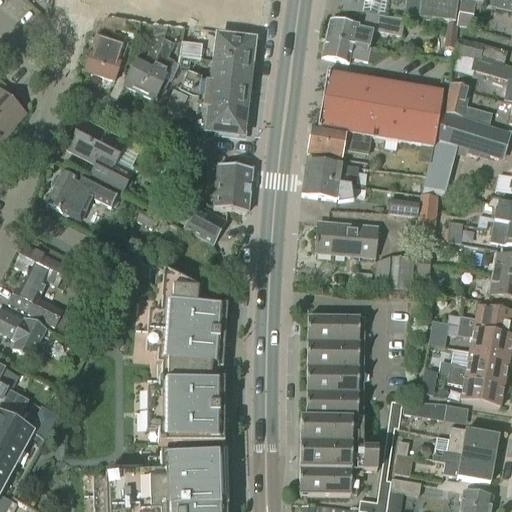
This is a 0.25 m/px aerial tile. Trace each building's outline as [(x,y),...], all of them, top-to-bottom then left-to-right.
[(207,12),(206,27),(257,33),(261,6),(261,0),(216,0),(216,12),(207,12)] [(344,14),(374,19),(374,18),(382,20),(382,19),(376,18),(379,0),(333,0),(334,0),(346,2),(344,14)] [(419,0),(418,20),(455,24),(456,0),(419,0)] [(511,0),(510,6),(505,5),(506,2),(497,0),(482,0),(482,4),(482,8),(496,12),(511,15),(511,0)] [(480,33),(482,23),(472,21),(474,5),(460,3),(456,29),(480,33)] [(329,24),(325,42),(368,51),(371,35),(400,42),(404,25),(382,20),(374,18),(374,19),(372,26),(368,25),(364,28),(363,31),(329,24)] [(453,52),(456,30),(446,29),(444,51),(453,52)] [(98,79),(110,42),(96,38),(90,54),(90,53),(83,74),(98,79)] [(217,40),(214,63),(249,67),(250,58),(253,56),(254,49),(252,46),(252,44),(217,40)] [(114,84),(120,65),(120,64),(125,48),(110,42),(98,79),(114,84)] [(368,51),(325,42),(321,60),(348,67),(350,59),(354,60),(354,63),(367,66),(370,54),(367,53),(368,51)] [(503,67),(506,55),(457,42),(454,53),(503,67)] [(138,96),(161,48),(153,45),(144,65),(136,61),(123,89),(138,96)] [(200,61),(201,48),(180,46),(179,59),(200,61)] [(154,104),(167,76),(160,73),(169,52),(161,48),(138,96),(154,104)] [(510,85),(511,76),(511,70),(503,69),(503,67),(454,53),(453,58),(455,58),(451,74),(471,79),(472,75),(510,85)] [(214,63),(211,86),(246,91),(246,90),(250,88),(251,80),(248,78),(249,67),(214,63)] [(200,82),(187,76),(185,80),(181,78),(172,96),(184,102),(198,109),(244,114),(246,91),(211,86),(200,85),(200,82)] [(432,152),(442,95),(326,76),(317,131),(345,136),(355,138),(370,141),(420,150),(430,151),(432,152)] [(461,121),(468,92),(450,88),(442,116),(461,121)] [(0,127),(9,136),(26,118),(0,93),(0,127)] [(235,137),(241,133),(244,114),(198,109),(184,102),(172,96),(165,112),(195,126),(194,132),(235,137)] [(511,105),(504,103),(503,105),(511,106),(511,111),(509,127),(511,127),(511,105)] [(502,163),(509,137),(443,118),(423,189),(444,195),(456,150),(502,163)] [(120,199),(132,176),(115,167),(125,146),(83,124),(68,154),(106,173),(98,188),(120,199)] [(0,146),(9,136),(0,127),(0,146)] [(367,158),(370,141),(355,138),(345,136),(317,131),(311,130),(306,157),(341,163),(342,154),(367,158)] [(420,150),(418,165),(428,166),(430,151),(420,150)] [(305,165),(303,182),(348,188),(356,189),(358,172),(305,165)] [(191,167),(190,178),(200,179),(201,168),(191,167)] [(246,216),(251,172),(217,168),(213,213),(246,216)] [(58,179),(55,180),(50,189),(52,192),(53,193),(45,208),(77,223),(88,201),(110,211),(117,197),(79,178),(76,184),(61,177),(60,179),(58,179)] [(335,204),(335,203),(337,203),(338,207),(352,205),(350,189),(355,190),(356,189),(348,188),(303,182),(301,199),(335,204)] [(155,217),(169,191),(157,185),(143,211),(155,217)] [(437,203),(419,201),(414,240),(417,240),(431,242),(433,242),(437,203)] [(418,206),(390,202),(388,217),(416,221),(418,206)] [(511,229),(511,208),(497,206),(493,226),(511,229)] [(213,247),(225,225),(195,209),(183,231),(213,247)] [(153,233),(160,221),(142,211),(135,224),(153,233)] [(511,250),(511,229),(493,226),(490,246),(511,250)] [(374,262),(376,232),(316,227),(314,257),(374,262)] [(459,247),(461,228),(449,227),(447,246),(459,247)] [(417,240),(416,251),(430,253),(431,242),(417,240)] [(56,292),(66,271),(24,251),(14,272),(24,277),(23,279),(25,280),(18,294),(16,293),(8,309),(54,332),(62,315),(38,304),(46,287),(56,292)] [(428,281),(430,258),(418,257),(416,279),(428,281)] [(511,303),(511,262),(497,259),(489,299),(511,303)] [(406,295),(409,263),(389,261),(387,293),(406,295)] [(197,307),(198,293),(163,275),(161,278),(167,280),(165,304),(160,304),(155,369),(160,369),(160,385),(156,385),(156,450),(222,451),(222,424),(227,424),(227,412),(222,412),(222,385),(217,385),(217,374),(221,374),(223,348),(227,348),(228,336),(224,335),(225,309),(197,307)] [(511,341),(511,340),(511,315),(478,309),(475,323),(459,320),(457,329),(457,331),(511,341)] [(22,327),(0,316),(0,338),(15,346),(12,354),(29,363),(44,334),(26,325),(22,327)] [(448,318),(446,327),(457,329),(459,320),(448,318)] [(356,423),(358,322),(307,321),(305,422),(300,422),(298,499),(349,500),(350,422),(356,423)] [(447,329),(446,338),(455,339),(457,331),(447,329)] [(507,365),(511,341),(457,331),(455,339),(471,343),(468,357),(507,365)] [(503,389),(507,365),(468,357),(466,370),(450,367),(448,378),(503,389)] [(442,366),(440,377),(448,378),(450,367),(442,366)] [(0,389),(27,404),(6,392),(14,379),(0,371),(0,389)] [(498,412),(503,389),(448,378),(446,387),(462,390),(459,404),(498,412)] [(433,387),(420,384),(418,396),(431,398),(433,387)] [(0,389),(0,414),(16,424),(27,404),(0,389)] [(397,433),(401,407),(390,406),(375,507),(359,504),(357,511),(385,511),(388,495),(389,485),(386,485),(393,432),(397,433)] [(442,425),(445,409),(403,406),(401,417),(442,425)] [(29,434),(45,443),(57,421),(40,412),(28,434),(29,434)] [(0,507),(3,502),(4,501),(0,498),(0,488),(20,453),(25,442),(29,434),(0,418),(0,507)] [(464,434),(450,431),(448,444),(462,446),(461,450),(494,456),(497,440),(464,433),(464,434)] [(494,456),(461,450),(462,446),(448,444),(446,455),(442,455),(441,460),(435,459),(434,465),(444,467),(459,470),(459,466),(491,472),(494,456)] [(406,459),(408,447),(398,445),(396,457),(406,459)] [(419,448),(415,454),(417,460),(426,462),(431,456),(428,450),(419,448)] [(376,476),(376,453),(362,453),(361,475),(376,476)] [(404,470),(406,459),(396,457),(394,469),(404,470)] [(225,511),(224,458),(158,460),(159,478),(143,479),(142,477),(140,477),(103,478),(103,485),(93,485),(94,511),(225,511)] [(491,472),(459,466),(459,470),(444,467),(442,479),(456,482),(455,482),(488,488),(491,472)] [(418,499),(420,487),(390,483),(389,485),(388,495),(418,499)] [(489,511),(492,501),(462,495),(458,511),(489,511)]
